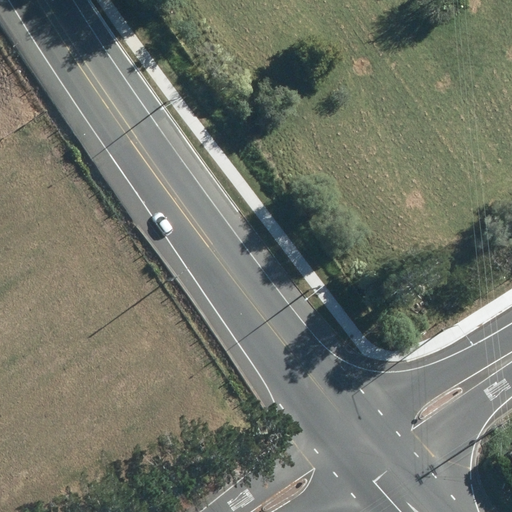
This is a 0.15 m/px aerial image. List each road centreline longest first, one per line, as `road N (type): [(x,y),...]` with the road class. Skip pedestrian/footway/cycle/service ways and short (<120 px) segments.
road 1 (primary): [(49,0),(243,292),(369,452)]
road 2 (tertiary): [(511,363),(369,452)]
